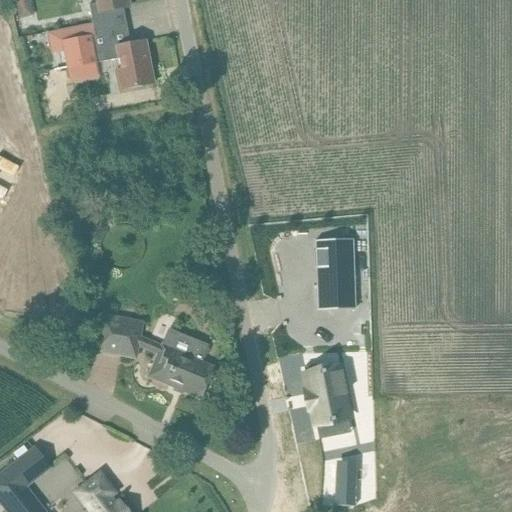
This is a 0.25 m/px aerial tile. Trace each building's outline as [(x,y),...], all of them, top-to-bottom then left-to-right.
[(92,25),(94,36),(104,34),(100,13),(124,8),(122,0),(95,0),(97,4),(88,6),(92,25)] [(92,25),(59,32),(67,70),(118,60),(120,70),(115,71),(119,91),(153,85),(144,41),(130,44),(127,30),(127,29),(104,34),(94,36),(92,25)] [(353,240),(315,241),(315,250),(317,311),(355,310),(353,240)] [(187,284),(186,301),(204,302),(205,285),(187,284)] [(162,345),(139,335),(141,326),(101,319),(95,351),(135,359),(137,346),(157,355),(148,376),(201,397),(213,368),(201,363),(208,345),(168,329),(162,345)] [(337,368),(305,374),(316,426),(347,419),(337,368)] [(49,466),(35,447),(0,473),(0,500),(9,511),(39,511),(21,488),(49,466)] [(335,469),(333,507),(354,508),(356,470),(335,469)] [(90,511),(126,511),(120,504),(116,507),(109,498),(114,494),(100,475),(76,493),(90,511)]
